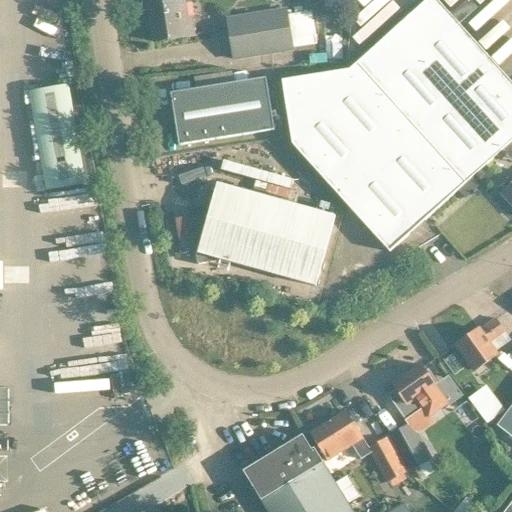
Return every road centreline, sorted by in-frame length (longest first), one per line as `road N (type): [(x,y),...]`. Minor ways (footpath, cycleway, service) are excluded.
road 1 (unclassified): [(220,387),(195,379),(169,355),(145,291),(100,0)]
road 2 (unclassified): [(220,387),(263,395),(321,372),(511,251)]
road 3 (unclassified): [(212,511),(220,387)]
